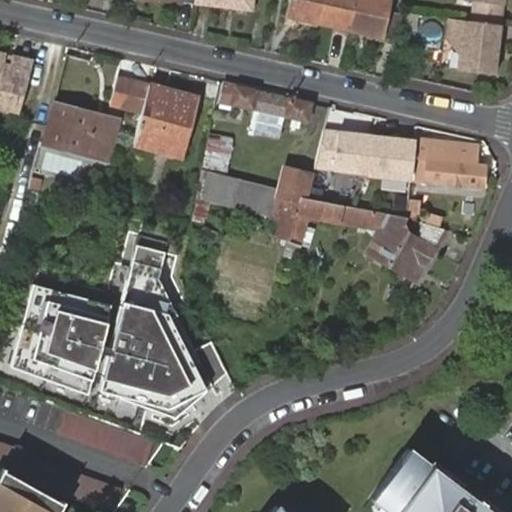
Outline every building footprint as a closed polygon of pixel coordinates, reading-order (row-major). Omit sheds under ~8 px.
[(191,0),(191,3),(248,10),(249,0),(191,0)] [(316,22),(321,0),(288,0),(285,16),(316,22)] [(349,29),(355,0),(321,0),(316,22),(349,29)] [(355,0),(349,29),(379,36),(383,17),(386,0),(355,0)] [(498,25),(501,0),(461,0),(471,1),(468,21),(498,25)] [(383,17),(379,36),(395,40),(399,21),(383,17)] [(500,25),(498,25),(468,21),(453,19),(451,39),(461,55),(459,71),(495,75),(500,25)] [(7,55),(0,53),(0,111),(17,115),(30,67),(12,62),(12,66),(5,65),(7,55)] [(14,56),(7,55),(5,65),(12,66),(12,62),(14,56)] [(66,55),(41,144),(106,162),(116,121),(90,114),(93,99),(77,94),(82,72),(86,73),(89,61),(66,55)] [(12,62),(30,67),(32,60),(14,56),(12,62)] [(193,99),(147,85),(130,145),(176,157),(193,99)] [(233,89),(220,86),(217,101),(227,104),(227,106),(253,109),(247,137),(256,139),(257,136),(278,142),(284,118),(304,122),(308,104),(287,99),(253,92),(254,91),(234,86),(233,89)] [(289,235),(295,214),(297,206),(298,201),(299,198),(304,198),(310,175),(283,169),(277,191),(223,177),(227,162),(232,139),(220,135),(222,124),(209,121),(202,156),(200,171),(190,217),(206,221),(211,207),(267,220),(278,222),(276,232),(273,239),(286,244),(287,241),(289,235)] [(368,137),(320,132),(311,170),(365,176),(408,180),(412,141),(368,137)] [(419,142),(414,181),(481,188),(484,166),(474,165),(476,148),(419,142)] [(299,198),(298,201),(297,206),(295,214),(307,217),(364,231),(373,238),(364,253),(406,277),(415,262),(422,266),(433,247),(414,238),(409,235),(401,224),(403,219),(304,198),(299,198)] [(307,217),(295,214),(289,235),(287,241),(299,245),(307,217)] [(438,243),(444,231),(422,225),(418,233),(438,243)] [(435,248),(438,243),(418,233),(414,238),(433,247),(435,248)] [(107,306),(28,289),(10,373),(88,397),(97,354),(107,356),(99,392),(168,407),(212,383),(225,369),(210,338),(191,352),(167,318),(173,314),(152,277),(158,251),(130,246),(108,348),(99,346),(107,306)] [(415,262),(406,277),(413,281),(422,266),(415,262)] [(175,416),(212,383),(168,407),(99,392),(175,416)] [(66,411),(58,437),(145,465),(152,442),(66,411)] [(0,443),(0,467),(113,510),(122,488),(0,443)] [(495,511),(485,503),(460,485),(435,466),(409,446),(369,497),(390,511),(495,511)] [(438,462),(435,466),(460,485),(463,481),(438,462)] [(0,511),(75,511),(76,511),(13,476),(0,499),(0,511)] [(507,511),(488,498),(485,503),(495,511),(507,511)]
